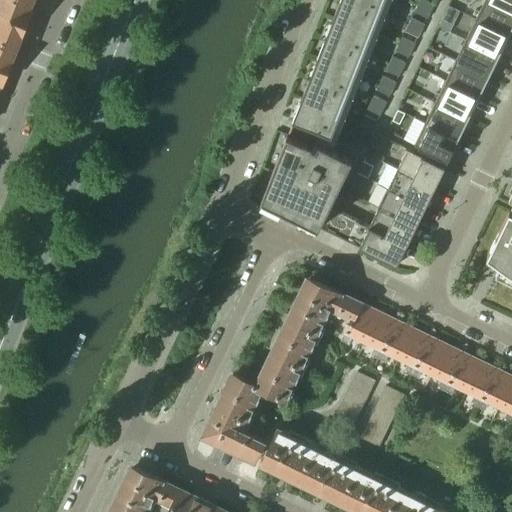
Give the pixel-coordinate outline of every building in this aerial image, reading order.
[(35,2),(33,1),(30,0),(0,0),(0,13),(27,24),(35,2)] [(339,0),(293,119),(332,134),(384,0),(339,0)] [(428,16),(434,3),(426,0),(420,0),(415,10),(428,16)] [(511,10),(489,0),(483,0),(475,19),(509,35),(511,28),(511,10)] [(511,0),(489,0),(511,10),(511,0)] [(449,5),(446,11),(457,16),(460,11),(449,5)] [(27,24),(0,13),(0,38),(18,46),(27,24)] [(418,36),(425,23),(412,17),(405,30),(418,36)] [(475,19),(465,40),(499,56),(509,35),(475,19)] [(408,56),(415,42),(402,36),(396,49),(408,56)] [(0,64),(9,68),(18,46),(0,38),(0,64)] [(465,40),(454,61),(488,77),(499,56),(465,40)] [(399,75),(406,62),(393,56),(387,69),(399,75)] [(454,61),(444,82),(478,98),(488,77),(454,61)] [(0,91),(9,68),(0,64),(0,91)] [(390,94),(396,81),(383,75),(377,88),(390,94)] [(444,82),(434,103),(468,119),(478,98),(444,82)] [(380,114),(387,101),(374,95),(368,108),(380,114)] [(434,103),(424,124),(458,140),(468,119),(434,103)] [(392,122),(400,125),(405,114),(398,111),(392,122)] [(371,134),(375,125),(377,120),(364,114),(358,127),(371,134)] [(424,124),(414,144),(447,161),(458,140),(424,124)] [(330,204),(353,157),(319,141),(316,147),(312,145),(313,143),(287,133),(262,199),(319,227),(319,226),(330,204)] [(377,133),(371,145),(382,150),(387,138),(377,133)] [(367,140),(354,135),(351,141),(364,147),(367,140)] [(407,148),(398,167),(435,186),(445,166),(407,148)] [(368,178),(374,165),(364,160),(358,173),(368,178)] [(426,205),(435,186),(398,167),(388,187),(426,205)] [(358,173),(352,185),(362,190),(368,178),(358,173)] [(388,187),(378,207),(416,225),(426,205),(388,187)] [(337,193),(331,204),(341,208),(347,197),(337,193)] [(343,211),(330,204),(319,226),(333,232),(343,211)] [(378,207),(370,224),(369,226),(407,245),(416,225),(378,207)] [(511,211),(509,210),(487,256),(488,257),(499,265),(495,274),(511,281),(511,211)] [(346,239),(357,217),(343,211),(333,232),(346,239)] [(360,245),(369,226),(370,224),(357,217),(346,239),(360,245)] [(397,265),(407,245),(369,226),(360,245),(359,246),(397,265)] [(336,308),(335,309),(351,317),(359,301),(312,279),(305,281),(299,294),(315,302),(317,299),(320,301),(319,305),(324,307),(326,303),(336,308)] [(299,294),(287,319),(317,333),(325,317),(330,319),(335,309),(336,308),(326,303),(324,307),(319,305),(320,301),(317,299),(315,302),(299,294)] [(359,301),(351,317),(341,339),(348,343),(353,332),(363,337),(376,310),(359,301)] [(376,310),(363,337),(374,343),(369,353),(374,356),(393,318),(376,310)] [(409,326),(393,318),(374,356),(384,360),(389,350),(396,353),(409,326)] [(263,388),(266,389),(286,399),(317,333),(287,319),(256,383),(256,384),(263,388)] [(409,326),(396,353),(407,359),(402,369),(408,371),(426,334),(409,326)] [(443,342),(426,334),(408,371),(419,377),(424,367),(429,370),(443,342)] [(443,342),(429,370),(441,376),(437,386),(441,388),(460,350),(443,342)] [(476,358),(460,350),(441,388),(451,393),(456,383),(463,386),(476,358)] [(370,357),(366,364),(373,367),(376,361),(370,357)] [(476,358),(463,386),(475,392),(470,402),(475,404),(493,366),(476,358)] [(493,366),(475,404),(485,409),(489,399),(496,402),(510,374),(493,366)] [(376,380),(357,371),(332,423),(350,432),(376,380)] [(218,404),(248,419),(263,388),(256,384),(256,383),(233,372),(218,404)] [(511,411),(511,375),(510,374),(496,402),(506,407),(502,417),(508,420),(511,411)] [(405,393),(386,384),(360,437),(379,446),(405,393)] [(234,448),(243,429),(248,419),(218,404),(206,428),(208,435),(234,448)] [(261,461),(284,472),(300,438),(278,427),(263,460),(262,460),(261,461)] [(256,457),(256,455),(264,439),(243,429),(234,448),(256,458),(257,457),(256,457)] [(284,472),(305,482),(321,448),(300,438),(284,472)] [(305,482),(326,492),(343,459),(321,448),(305,482)] [(326,492),(348,503),(364,469),(343,459),(326,492)] [(144,492),(153,475),(136,467),(136,468),(130,470),(129,469),(123,482),(144,492)] [(348,503),(366,511),(369,511),(385,479),(364,469),(348,503)] [(170,511),(182,489),(159,478),(153,475),(144,492),(153,497),(153,496),(160,499),(153,511),(170,511)] [(369,511),(395,511),(407,490),(385,479),(369,511)] [(145,511),(153,497),(144,492),(123,482),(111,508),(119,511),(145,511)] [(200,511),(206,501),(182,489),(170,511),(200,511)] [(395,511),(422,511),(428,500),(407,490),(395,511)] [(448,511),(449,510),(428,500),(422,511),(448,511)] [(229,511),(206,501),(200,511),(229,511)]
